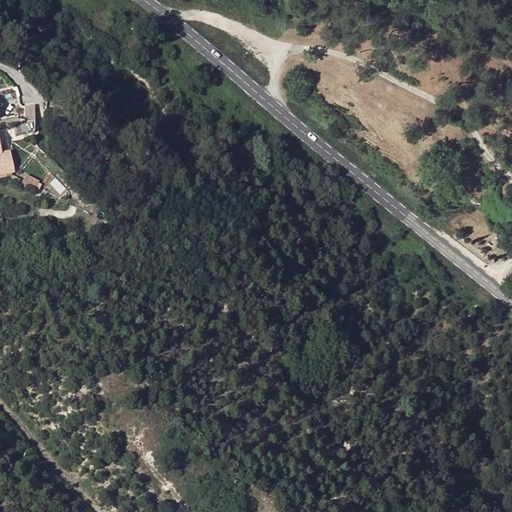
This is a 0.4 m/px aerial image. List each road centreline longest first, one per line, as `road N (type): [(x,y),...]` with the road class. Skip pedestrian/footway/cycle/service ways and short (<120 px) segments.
road 1 (tertiary): [(144,0),(511,302)]
road 2 (track): [(102,511),(0,404)]
